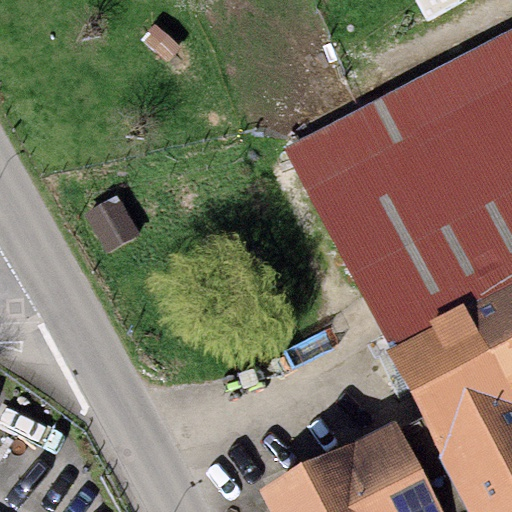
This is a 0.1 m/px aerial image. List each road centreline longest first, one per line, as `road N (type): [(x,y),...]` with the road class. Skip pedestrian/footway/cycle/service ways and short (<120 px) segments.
road 1 (track): [(128,450),(246,424),(511,270)]
road 2 (tertiary): [(0,210),(161,511)]
